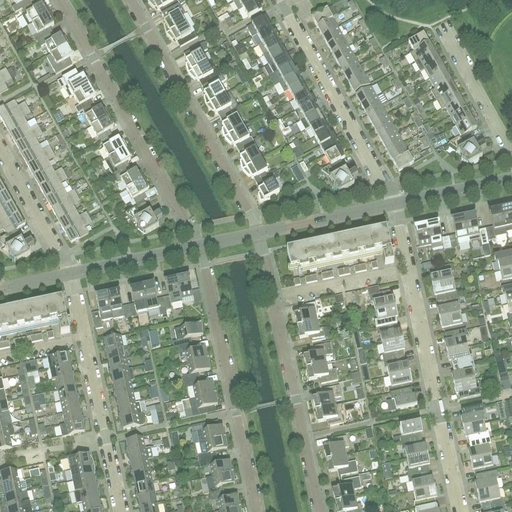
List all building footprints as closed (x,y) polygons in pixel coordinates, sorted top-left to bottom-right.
[(31,4),(29,0),(13,0),(16,5),(12,7),(15,13),(22,9),(31,4)] [(162,15),(173,9),(180,6),(176,0),(173,2),(171,0),(151,0),(148,2),(149,3),(155,9),(156,8),(158,11),(159,10),(162,15)] [(243,9),(257,1),(256,0),(236,0),(233,2),(238,11),(243,9)] [(262,11),(257,1),(243,9),(248,18),(262,11)] [(51,14),(46,6),(44,7),(42,5),(38,7),(35,2),(31,4),(22,9),(25,14),(22,16),(28,26),(32,24),(51,14)] [(185,24),(181,17),(185,14),(180,6),(173,9),(162,15),(165,21),(164,22),(166,24),(164,25),(166,33),(166,34),(185,24)] [(333,19),(327,9),(312,18),(317,27),(333,19)] [(53,33),(50,28),(54,26),(53,23),(55,22),(51,14),(32,24),(38,34),(33,37),(36,43),(38,42),(53,33)] [(222,17),(225,21),(229,29),(234,26),(227,14),(222,17)] [(334,19),(337,25),(345,21),(342,15),(334,19)] [(271,27),(266,17),(252,25),(257,35),(271,27)] [(338,28),(333,19),(317,27),(323,37),(338,28)] [(198,38),(195,32),(191,35),(185,24),(166,34),(167,35),(173,41),(174,40),(176,43),(177,42),(180,48),(198,38)] [(277,36),(271,27),(257,35),(263,44),(277,36)] [(343,37),(338,28),(323,37),(328,46),(343,37)] [(69,45),(65,37),(62,38),(61,36),(57,38),(54,33),(53,33),(38,42),(41,47),(45,45),(51,55),(69,45)] [(429,43),(424,33),(408,42),(414,52),(429,43)] [(263,56),(282,46),(277,36),(263,44),(258,47),(263,56)] [(349,47),(343,37),(328,46),(333,55),(349,47)] [(207,63),(202,53),(208,50),(204,43),(184,55),(187,60),(186,61),(188,64),(186,65),(188,72),(188,73),(207,63)] [(415,63),(435,52),(429,43),(414,52),(410,54),(415,63)] [(56,75),(73,66),(69,59),(73,57),(71,54),(74,53),(69,45),(51,55),(47,58),(56,75)] [(287,55),(282,46),(263,56),(269,66),(287,55)] [(354,56),(349,47),(333,55),(338,65),(354,56)] [(420,73),(424,70),(440,62),(435,52),(415,63),(420,73)] [(292,64),(287,55),(269,66),(274,75),(292,64)] [(359,66),(354,56),(338,65),(344,74),(359,66)] [(202,87),(222,76),(218,69),(216,70),(211,61),(207,63),(188,73),(189,74),(195,80),(196,79),(198,82),(199,81),(202,87)] [(445,71),(440,62),(424,70),(430,80),(445,71)] [(279,84),(298,74),(292,64),(274,75),(279,84)] [(364,75),(359,66),(344,74),(349,84),(364,75)] [(0,80),(9,75),(7,71),(6,69),(0,72),(0,80)] [(450,81),(445,71),(430,80),(435,89),(450,81)] [(74,96),(92,86),(88,78),(85,79),(84,76),(80,79),(76,72),(58,82),(62,90),(64,89),(69,99),(74,96)] [(289,91),(303,83),(298,74),(279,84),(284,93),(289,91)] [(12,79),(9,75),(0,80),(0,94),(9,90),(5,84),(12,80),(12,79)] [(49,75),(38,81),(39,83),(50,77),(49,75)] [(370,85),(364,75),(349,84),(354,93),(370,85)] [(225,95),(219,84),(225,81),(222,76),(202,87),(205,92),(204,93),(206,96),(204,97),(206,105),(207,106),(225,95)] [(253,81),(255,85),(259,83),(263,81),(260,76),(253,81)] [(456,90),(450,81),(435,89),(431,92),(436,101),(456,90)] [(308,92),(303,83),(289,91),(294,100),(308,92)] [(94,105),(92,100),(96,97),(94,95),(96,93),(92,86),(74,96),(79,106),(75,108),(78,114),(83,111),(94,105)] [(377,97),(371,87),(356,96),(361,106),(377,97)] [(441,111),(445,108),(461,99),(456,90),(436,101),(441,111)] [(32,92),(22,97),(26,105),(36,100),(32,92)] [(313,102),(308,92),(294,100),(299,110),(313,102)] [(230,93),(225,95),(207,106),(207,107),(213,112),(214,112),(216,115),(217,114),(220,119),(231,113),(239,109),(230,93)] [(367,115),(382,107),(382,106),(386,103),(381,95),(377,97),(361,106),(367,115)] [(466,109),(461,99),(445,108),(451,118),(466,109)] [(0,117),(3,123),(28,109),(26,105),(19,109),(15,101),(0,109),(0,117)] [(318,111),(313,102),(299,110),(304,119),(318,111)] [(110,117),(105,109),(103,110),(101,108),(97,110),(94,105),(83,111),(86,116),(85,117),(91,127),(110,117)] [(27,123),(23,116),(34,110),(32,107),(28,109),(3,123),(9,134),(27,123)] [(387,116),(382,107),(367,115),(372,125),(387,116)] [(471,118),(466,109),(451,118),(456,127),(471,118)] [(310,128),(324,120),(318,111),(304,119),(300,121),(306,131),(310,129),(310,128)] [(243,128),(237,116),(234,118),(231,113),(220,119),(223,125),(222,125),(224,128),(222,129),(224,137),(225,138),(243,128)] [(393,125),(387,116),(372,125),(377,134),(393,125)] [(112,136),(109,131),(113,129),(112,126),(114,125),(110,117),(91,127),(97,138),(98,137),(101,142),(112,136)] [(471,118),(456,127),(450,130),(456,140),(477,128),(471,118)] [(329,130),(324,120),(310,128),(310,129),(315,138),(329,130)] [(15,145),(40,131),(38,127),(31,131),(27,123),(9,134),(15,145)] [(398,135),(393,125),(377,134),(382,143),(398,135)] [(292,126),(285,130),(281,132),(284,136),(295,130),(292,126)] [(250,145),(254,143),(251,138),(249,139),(243,128),(225,138),(225,139),(231,145),(232,144),(234,147),(235,146),(238,152),(249,145),(250,145)] [(334,139),(329,130),(315,138),(320,147),(334,139)] [(40,145),(36,138),(42,134),(40,131),(15,145),(22,156),(40,145)] [(479,151),(486,148),(483,143),(476,147),(474,142),(464,147),(462,143),(471,137),(469,133),(449,144),(458,150),(462,158),(461,160),(468,166),(469,165),(482,157),(479,151)] [(443,134),(435,139),(430,142),(433,146),(437,144),(445,139),(443,134)] [(403,144),(398,135),(382,143),(388,153),(403,144)] [(127,148),(123,140),(120,142),(119,139),(115,141),(112,136),(101,142),(104,148),(103,148),(109,159),(127,148)] [(339,148),(334,139),(320,147),(325,156),(339,148)] [(289,146),(292,151),(296,148),(295,148),(300,146),(298,141),(289,146)] [(257,148),(254,143),(250,145),(249,145),(238,152),(241,157),(240,158),(242,161),(240,162),(242,169),(243,170),(261,160),(255,149),(257,148)] [(408,154),(403,144),(388,153),(393,162),(408,154)] [(28,167),(53,153),(51,149),(44,153),(40,145),(22,156),(28,167)] [(299,147),(296,148),(292,151),(297,160),(304,156),(299,147)] [(130,168),(127,162),(131,160),(129,157),(132,156),(127,148),(109,159),(105,161),(113,177),(130,168)] [(345,158),(339,148),(325,156),(331,166),(341,160),(345,158)] [(52,167),(48,160),(55,156),(53,153),(28,167),(34,178),(52,167)] [(414,163),(408,154),(393,162),(398,172),(414,163)] [(265,173),(268,171),(261,160),(243,170),(243,171),(249,177),(251,176),(252,179),(253,178),(256,184),(268,178),(268,177),(265,173)] [(337,174),(334,170),(343,165),(341,160),(331,166),(321,171),(330,178),(335,186),(333,188),(340,193),(341,192),(354,185),(351,179),(358,175),(355,171),(349,174),(346,169),(337,174)] [(40,189),(69,173),(67,169),(56,175),(52,167),(34,178),(40,189)] [(311,177),(306,167),(302,169),(307,179),(311,177)] [(145,180),(140,172),(138,173),(137,171),(133,173),(130,168),(113,177),(118,184),(122,183),(127,190),(145,180)] [(64,189),(60,182),(72,175),(70,172),(69,173),(40,189),(46,200),(64,189)] [(280,192),(273,181),(279,178),(276,173),(268,177),(268,178),(256,184),(260,189),(258,190),(260,193),(258,194),(260,202),(270,200),(269,198),(280,192)] [(301,174),(295,177),(299,184),(305,180),(301,174)] [(147,199),(144,194),(148,191),(147,189),(149,188),(145,180),(127,190),(132,200),(133,200),(136,205),(147,199)] [(52,211),(77,197),(75,193),(68,197),(64,189),(46,200),(52,211)] [(0,210),(13,203),(6,192),(0,195),(0,210)] [(77,211),(73,204),(79,200),(77,197),(52,211),(59,222),(77,211)] [(156,221),(162,217),(160,213),(153,217),(150,211),(141,216),(139,212),(148,207),(145,202),(125,214),(134,220),(139,228),(138,230),(145,235),(146,234),(159,227),(156,221)] [(0,224),(19,214),(13,203),(0,210),(0,224)] [(511,207),(501,210),(506,233),(511,231),(511,207)] [(506,233),(501,210),(490,213),(493,227),(486,229),(488,241),(496,240),(495,237),(507,235),(506,233)] [(65,233),(90,219),(88,215),(81,219),(77,211),(59,222),(65,233)] [(17,230),(25,225),(19,214),(0,224),(0,229),(3,228),(7,236),(17,230)] [(469,242),(464,218),(462,219),(461,216),(452,218),(456,235),(449,237),(451,249),(459,248),(458,246),(470,244),(469,242)] [(479,230),(476,216),(464,218),(469,242),(480,239),(482,247),(489,245),(488,241),(486,229),(479,230)] [(89,234),(85,226),(92,222),(90,219),(65,233),(71,244),(89,234)] [(443,247),(444,251),(451,249),(449,237),(442,238),(438,224),(427,226),(431,245),(432,250),(443,247)] [(431,245),(427,226),(415,229),(420,248),(431,245)] [(394,263),(387,230),(386,228),(287,249),(291,268),(299,267),(300,270),(382,252),(385,265),(394,263)] [(31,255),(27,249),(34,245),(32,240),(25,244),(22,239),(11,245),(8,241),(19,235),(17,230),(7,236),(1,239),(11,256),(9,258),(17,263),(17,262),(31,255)] [(511,269),(511,251),(510,252),(494,256),(496,263),(498,262),(500,272),(511,269)] [(435,262),(422,265),(424,271),(431,269),(436,268),(435,262)] [(453,282),(451,272),(454,272),(452,265),(436,268),(431,269),(433,276),(430,276),(432,287),(453,282)] [(511,269),(500,272),(502,282),(500,282),(501,289),(511,286),(511,269)] [(182,299),(178,280),(175,281),(175,278),(165,280),(169,297),(163,298),(166,311),(172,309),(171,306),(183,304),(182,299)] [(192,292),(189,278),(178,280),(182,299),(193,297),(195,305),(203,303),(200,290),(192,292)] [(459,298),(458,291),(455,292),(453,282),(432,287),(435,297),(437,296),(438,303),(459,298)] [(157,300),(154,285),(143,288),(148,312),(159,309),(161,316),(167,315),(166,311),(163,298),(157,300)] [(511,303),(511,286),(501,289),(503,296),(505,295),(507,305),(511,303)] [(378,287),(368,290),(369,296),(379,293),(378,287)] [(148,312),(143,288),(131,290),(134,305),(128,306),(131,318),(137,317),(137,314),(148,312)] [(396,308),(394,297),(391,298),(390,291),(379,293),(369,296),(371,303),(373,302),(375,312),(396,308)] [(112,314),(108,295),(106,296),(105,293),(96,295),(100,312),(92,314),(95,330),(103,328),(102,321),(113,319),(112,314)] [(122,307),(119,293),(108,295),(112,314),(113,319),(113,320),(124,317),(125,320),(131,318),(128,306),(122,307)] [(70,333),(63,298),(0,311),(0,334),(58,322),(61,335),(70,333)] [(460,315),(458,305),(461,305),(459,298),(438,303),(440,309),(437,309),(440,320),(460,315)] [(315,315),(318,314),(316,303),(304,306),(305,312),(294,314),(295,319),(296,319),(297,326),(317,322),(315,315)] [(396,318),(398,318),(396,308),(375,312),(377,322),(375,322),(376,329),(397,324),(396,318)] [(466,331),(465,324),(462,325),(460,315),(440,320),(442,330),(444,329),(445,335),(466,331)] [(326,340),(323,329),(319,330),(317,322),(297,326),(299,334),(298,334),(300,339),(310,337),(312,343),(326,340)] [(189,339),(203,336),(200,325),(202,325),(201,324),(174,330),(177,341),(173,342),(174,349),(178,348),(190,345),(189,339)] [(403,340),(401,330),(398,331),(397,324),(376,329),(378,336),(380,335),(382,345),(403,340)] [(467,348),(465,338),(468,338),(466,331),(445,335),(447,342),(444,342),(447,352),(467,348)] [(354,334),(357,350),(362,349),(359,333),(354,334)] [(123,348),(121,336),(104,340),(106,346),(105,346),(105,352),(123,348)] [(403,351),(405,351),(403,340),(382,345),(384,355),(382,355),(383,362),(404,357),(403,351)] [(325,357),(333,355),(330,344),(313,348),(314,354),(303,356),(304,361),(305,361),(307,368),(326,364),(325,357)] [(208,359),(205,348),(192,351),(190,345),(178,348),(179,354),(186,352),(188,364),(209,359),(208,359)] [(123,348),(105,352),(107,358),(108,357),(109,363),(126,359),(123,348)] [(473,364),(472,357),(470,358),(467,348),(447,352),(449,363),(451,362),(453,368),(473,364)] [(70,360),(70,357),(69,354),(47,359),(50,370),(70,366),(69,360),(70,360)] [(410,373),(408,363),(405,363),(404,357),(383,362),(385,368),(387,368),(389,378),(410,373)] [(128,370),(126,359),(109,363),(110,368),(109,368),(109,374),(128,370)] [(198,380),(197,374),(210,371),(208,360),(209,359),(188,364),(191,375),(184,376),(186,382),(198,380)] [(338,381),(336,370),(328,372),(326,364),(307,368),(308,376),(307,376),(309,381),(317,379),(318,385),(338,381)] [(475,381),(472,371),(475,371),(473,364),(453,368),(454,374),(451,375),(454,385),(475,381)] [(75,376),(72,371),(71,371),(70,366),(50,370),(52,381),(56,380),(75,376)] [(504,367),(498,368),(499,375),(506,374),(504,367)] [(128,370),(109,374),(110,375),(112,380),(113,380),(114,385),(130,381),(134,381),(132,369),(128,370)] [(359,385),(356,372),(351,374),(354,386),(359,385)] [(410,384),(412,383),(410,373),(389,378),(391,387),(389,388),(390,395),(411,390),(410,384)] [(20,383),(21,388),(27,387),(25,376),(19,377),(20,383)] [(75,388),(74,383),(75,382),(75,377),(75,376),(56,380),(58,391),(75,388)] [(215,394),(213,383),(199,386),(198,380),(186,382),(184,383),(185,389),(193,387),(196,399),(217,394),(216,394),(215,394)] [(133,393),(130,381),(114,385),(115,390),(114,390),(114,396),(133,393)] [(480,397),(479,390),(477,390),(475,381),(454,385),(456,396),(458,395),(460,401),(480,397)] [(335,406),(334,399),(342,397),(339,386),(319,390),(320,396),(312,398),(313,403),(314,403),(316,410),(335,406)] [(79,398),(77,393),(76,393),(75,388),(58,391),(61,403),(79,399),(79,398)] [(169,402),(166,389),(160,390),(164,404),(169,402)] [(417,406),(415,396),(413,396),(411,390),(390,395),(392,401),(389,402),(391,412),(417,406)] [(133,393),(114,396),(114,397),(117,402),(118,402),(119,407),(135,404),(133,393)] [(204,409),(218,406),(215,395),(217,394),(196,399),(189,400),(182,401),(186,419),(206,415),(204,409)] [(80,410),(79,405),(79,399),(61,403),(63,414),(80,410)] [(0,415),(9,414),(7,403),(0,404),(0,415)] [(143,414),(141,403),(135,404),(119,407),(120,413),(119,413),(119,419),(143,414)] [(344,424),(341,413),(342,412),(341,405),(335,406),(316,410),(317,418),(316,418),(318,423),(328,421),(330,427),(344,424)] [(484,424),(482,414),(484,414),(483,407),(462,411),(463,418),(461,418),(463,429),(484,424)] [(84,421),(82,415),(81,415),(80,410),(63,414),(66,425),(84,421)] [(165,423),(162,410),(156,411),(159,425),(165,423)] [(9,414),(0,415),(0,427),(11,425),(9,414)] [(145,422),(143,414),(119,419),(122,425),(123,424),(124,430),(142,426),(143,425),(145,424),(145,423),(145,422)] [(174,415),(167,416),(168,423),(176,421),(174,415)] [(29,421),(31,432),(37,431),(34,420),(29,421)] [(85,433),(83,427),(84,427),(84,421),(66,425),(60,426),(62,438),(85,433)] [(421,433),(423,433),(421,422),(400,427),(402,437),(400,437),(401,444),(422,439),(421,433)] [(205,442),(226,438),(225,438),(222,427),(209,430),(207,424),(191,427),(193,433),(197,432),(200,444),(205,443),(205,442)] [(490,440),(488,433),(486,434),(484,424),(463,429),(465,439),(468,438),(469,445),(490,440)] [(14,436),(11,425),(0,427),(0,439),(9,437),(14,436)] [(0,451),(12,449),(9,437),(0,439),(0,451)] [(344,449),(349,448),(347,437),(332,440),(334,446),(323,448),(324,453),(325,453),(326,460),(346,456),(344,449)] [(145,449),(143,438),(126,441),(127,447),(126,447),(127,453),(145,449)] [(226,438),(205,442),(208,454),(197,456),(199,462),(201,462),(215,459),(214,453),(227,450),(225,439),(226,438)] [(428,455),(425,445),(423,446),(422,439),(401,444),(403,451),(405,450),(407,460),(428,455)] [(470,461),(491,457),(489,447),(491,447),(490,440),(469,445),(470,451),(468,451),(470,461)] [(151,448),(145,449),(127,453),(129,459),(130,459),(131,464),(148,460),(153,459),(151,448)] [(94,465),(91,460),(90,460),(89,454),(68,459),(70,471),(94,465)] [(428,466),(430,466),(428,455),(407,460),(409,470),(407,470),(408,477),(429,472),(428,466)] [(358,473),(356,462),(347,463),(346,456),(326,460),(328,468),(327,468),(328,473),(337,471),(338,477),(358,473)] [(497,473),(495,466),(493,467),(491,457),(470,461),(472,472),(475,471),(476,477),(497,473)] [(232,473),(230,462),(216,465),(215,459),(201,462),(199,462),(200,468),(210,466),(213,477),(234,473),(233,473),(232,473)] [(150,472),(148,460),(131,464),(132,469),(131,469),(131,475),(131,476),(150,472)] [(94,477),(93,472),(94,472),(94,466),(94,465),(70,471),(73,482),(94,477)] [(19,482),(17,470),(0,474),(1,479),(0,479),(0,485),(1,486),(19,482)] [(152,483),(150,472),(131,476),(134,481),(135,481),(136,486),(152,483)] [(435,488),(433,478),(430,478),(429,472),(408,477),(410,484),(412,483),(414,493),(435,488)] [(221,487),(235,485),(232,473),(234,473),(213,477),(206,479),(210,496),(222,494),(221,487)] [(498,490),(496,480),(498,480),(497,473),(476,477),(477,483),(475,484),(477,494),(498,490)] [(99,488),(96,482),(95,482),(94,477),(73,482),(75,493),(99,488)] [(362,489),(359,478),(339,482),(340,488),(332,490),(333,495),(334,495),(335,502),(355,498),(353,491),(362,489)] [(24,481),(19,482),(1,486),(3,491),(4,491),(5,496),(25,492),(27,490),(25,482),(25,481),(24,481)] [(155,494),(152,483),(136,486),(137,492),(136,492),(136,498),(155,494)] [(99,499),(98,494),(99,494),(99,488),(75,493),(74,493),(77,504),(82,503),(99,499)] [(435,499),(437,499),(435,488),(414,493),(416,502),(414,503),(415,510),(436,505),(435,499)] [(504,506),(502,499),(500,500),(498,490),(477,494),(479,505),(482,504),(483,510),(504,506)] [(27,492),(25,492),(5,496),(6,502),(5,502),(5,508),(30,503),(27,492)] [(157,505),(155,494),(136,498),(139,504),(140,503),(141,509),(157,505)] [(240,508),(237,497),(224,500),(222,494),(210,496),(211,502),(218,501),(220,511),(221,511),(241,508),(241,507),(240,508)] [(376,511),(384,510),(380,495),(372,497),(376,511)] [(362,511),(361,505),(357,506),(355,498),(335,502),(337,510),(336,510),(336,511),(362,511)] [(103,510),(101,504),(100,505),(99,499),(82,503),(84,511),(95,511),(103,510)] [(31,511),(30,503),(5,508),(7,511),(31,511)]
